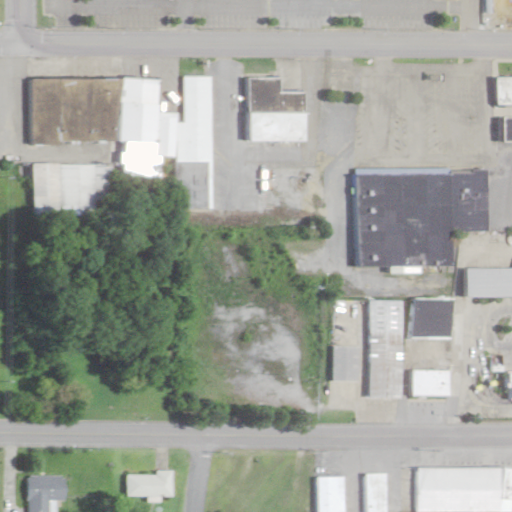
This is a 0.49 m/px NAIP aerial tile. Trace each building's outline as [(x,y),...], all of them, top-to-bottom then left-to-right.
[(23,78),(23,142),(89,143),(89,163),(22,163),(22,217),(83,217),(83,202),(99,202),(99,167),(110,167),(110,176),(152,177),(152,158),(166,158),(166,209),(203,209),(204,76),(175,76),(174,120),(168,120),(168,111),(152,111),(152,79),(23,78)] [(297,91),(272,91),(272,77),(239,76),(239,141),(297,141),(297,91)] [(511,77),(490,77),(490,105),(511,105),(511,77)] [(511,117),(495,117),(495,142),(511,142),(511,117)] [(350,267),(441,266),(441,232),(478,232),(478,173),(349,174),(350,267)] [(459,268),(459,297),(510,297),(510,268),(459,268)] [(395,399),(396,301),(363,300),(362,398),(395,399)] [(404,338),(444,338),(444,315),(404,315),(404,338)] [(327,380),(352,380),(352,347),(327,347),(327,380)] [(511,402),(511,369),(502,370),(502,403),(511,402)] [(443,396),(443,370),(405,370),(405,396),(443,396)] [(398,511),(445,511),(504,511),(505,504),(511,503),(511,469),(399,467),(398,511)] [(164,471),(148,471),(148,475),(120,475),(119,497),(164,497),(164,471)] [(359,511),(380,511),(380,473),(360,473),(359,511)] [(337,511),(338,476),(311,476),(311,511),(337,511)]
